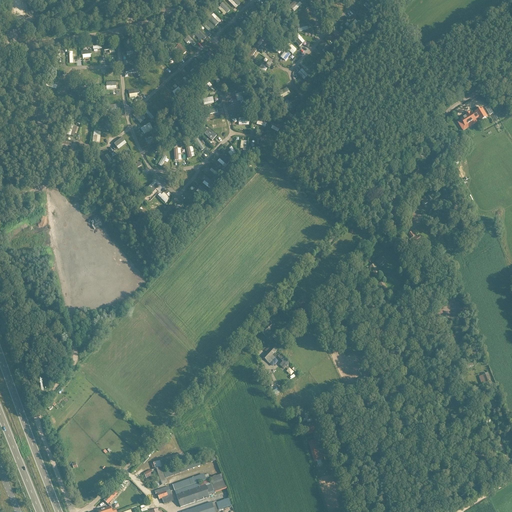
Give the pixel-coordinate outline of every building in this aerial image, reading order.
[(237,0),(227,0),(235,9),(241,4),(237,0)] [(298,0),(295,0),(289,6),(294,12),(302,4),(298,0)] [(368,0),(367,0),(365,2),(371,9),(374,6),(368,0)] [(225,16),(231,11),(224,3),(218,8),(225,16)] [(361,8),(355,13),(363,21),(368,16),(361,8)] [(256,9),(251,13),(256,18),(261,14),(256,9)] [(294,14),(297,21),(307,17),(304,10),(294,14)] [(216,26),(221,21),(214,14),(212,16),(214,18),(211,21),(216,26)] [(247,28),(252,22),(247,18),(242,23),(247,28)] [(355,19),(348,27),(353,32),(360,24),(355,19)] [(210,32),(215,27),(210,23),(206,28),(210,32)] [(297,25),(299,32),(308,29),(307,23),(297,25)] [(238,27),(235,29),(241,35),(244,33),(238,27)] [(294,38),(301,45),(305,41),(298,34),(294,38)] [(191,48),(196,44),(190,36),(184,40),(191,48)] [(337,44),(342,40),(338,36),(334,40),(337,44)] [(182,56),(187,52),(180,44),(175,49),(182,56)] [(288,49),(292,54),(297,50),(292,45),(288,49)] [(328,45),(324,49),(329,53),(332,50),(328,45)] [(286,61),(291,54),(285,50),(281,57),(286,61)] [(211,52),(205,56),(211,64),(217,59),(211,52)] [(320,53),(315,58),(322,65),(327,60),(320,53)] [(204,69),(208,65),(202,60),(199,63),(204,69)] [(314,63),(306,70),(309,73),(316,66),(314,63)] [(166,64),(161,69),(165,73),(169,70),(171,73),(173,71),(166,64)] [(258,70),(262,74),(267,69),(262,65),(258,70)] [(304,80),(308,76),(302,69),(298,73),(304,80)] [(274,82),(278,86),(285,79),(281,74),(274,82)] [(182,80),(187,86),(190,83),(186,77),(182,80)] [(179,87),(172,91),(176,97),(183,92),(179,87)] [(286,92),(290,90),(289,87),(279,92),(282,97),(287,95),(286,92)] [(238,105),(244,103),(241,92),(235,94),(238,105)] [(285,101),(290,110),(293,108),(289,104),(298,98),(296,94),(285,101)] [(158,100),(155,102),(162,111),(165,108),(158,100)] [(152,120),(157,115),(150,108),(145,113),(152,120)] [(467,115),(460,119),(465,127),(476,120),(478,119),(480,122),(488,118),(482,108),(474,112),(475,113),(472,115),(471,113),(470,113),(467,115)] [(291,123),(295,118),(290,114),(286,119),(291,123)] [(211,121),(212,128),(223,125),(222,119),(211,121)] [(258,119),(257,124),(266,127),(267,121),(258,119)] [(271,129),(279,133),(282,125),(273,121),(271,125),(272,126),(271,129)] [(144,134),(153,129),(150,123),(140,128),(144,134)] [(74,136),(77,127),(72,125),(69,135),(74,136)] [(212,142),(217,136),(209,128),(203,134),(212,142)] [(144,139),(148,145),(157,140),(153,133),(144,139)] [(114,144),(119,150),(127,143),(123,137),(114,144)] [(453,140),(457,146),(462,143),(458,137),(453,140)] [(193,158),(191,152),(194,152),(193,146),(186,148),(189,159),(193,158)] [(233,146),(229,148),(231,151),(229,152),(231,158),(237,155),(233,146)] [(107,154),(101,158),(107,166),(113,162),(107,154)] [(221,156),(217,162),(227,169),(230,166),(228,164),(230,161),(221,156)] [(214,166),(210,171),(218,177),(222,172),(214,166)] [(412,176),(417,180),(426,172),(421,167),(412,176)] [(462,176),(457,168),(453,171),(457,179),(462,176)] [(209,184),(212,182),(207,178),(202,183),(209,189),(212,187),(209,184)] [(160,193),(158,195),(166,203),(170,198),(164,192),(162,195),(160,193)] [(424,204),(431,201),(428,196),(422,199),(424,204)] [(149,203),(153,209),(158,205),(156,202),(159,200),(157,197),(149,203)] [(187,205),(180,212),(185,217),(193,211),(187,205)] [(411,232),(409,234),(411,236),(412,238),(409,240),(411,242),(410,242),(413,246),(415,244),(417,244),(418,243),(420,242),(420,241),(421,240),(418,236),(416,238),(415,236),(414,236),(411,232)] [(381,256),(375,262),(379,266),(385,259),(381,256)] [(370,266),(374,274),(378,273),(375,264),(370,266)] [(378,284),(382,292),(387,289),(383,282),(378,284)] [(289,329),(293,332),(318,300),(314,297),(289,329)] [(283,302),(280,305),(289,314),(291,311),(283,302)] [(261,331),(264,335),(268,340),(277,332),(276,330),(279,328),(273,322),(271,324),(270,323),(261,331)] [(266,352),(262,357),(270,364),(275,358),(277,356),(275,353),(277,350),(273,346),(270,349),(268,347),(265,351),(266,352)] [(277,357),(282,362),(279,365),(284,369),(286,367),(287,367),(289,365),(289,364),(287,362),(288,361),(281,354),(277,357)] [(488,373),(482,375),(482,376),(485,385),(491,383),(488,373)] [(309,420),(307,412),(298,415),(301,423),(309,420)] [(303,428),(305,435),(319,431),(317,424),(303,428)] [(314,441),(308,443),(315,463),(323,460),(321,454),(318,454),(316,446),(320,445),(318,439),(314,441)] [(153,463),(151,464),(153,469),(154,469),(155,473),(160,486),(168,483),(166,478),(164,472),(162,467),(162,466),(155,469),(153,463)] [(152,470),(142,473),(144,479),(154,475),(152,470)] [(205,474),(173,485),(175,491),(210,479),(208,474),(205,475),(205,474)] [(210,478),(215,491),(216,492),(218,491),(227,488),(226,485),(222,474),(210,478)] [(119,492),(117,490),(128,478),(126,477),(104,501),(104,502),(107,504),(108,504),(119,492)] [(210,480),(175,492),(181,507),(210,497),(209,493),(207,486),(212,485),(210,480)] [(169,486),(155,491),(156,495),(158,494),(160,499),(162,498),(168,496),(167,491),(170,490),(169,486)] [(212,503),(184,511),(219,511),(219,510),(217,503),(216,501),(212,503)]
